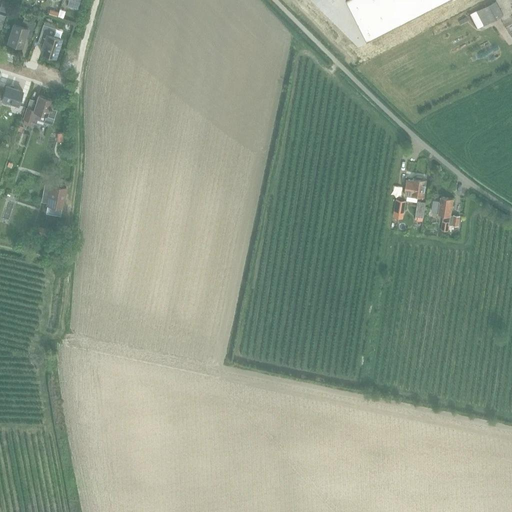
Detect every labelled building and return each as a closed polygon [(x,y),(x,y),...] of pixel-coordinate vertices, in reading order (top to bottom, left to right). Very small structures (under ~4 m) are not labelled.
[(2,0),(0,5),(0,10),(7,12),(10,2),(2,0)] [(67,0),(66,5),(77,8),(79,0),(67,0)] [(346,0),(367,41),(447,0),(346,0)] [(477,29),(503,15),(496,1),(470,14),(477,29)] [(62,15),(64,8),(57,6),(57,9),(48,7),(47,11),(62,15)] [(31,34),(36,21),(24,17),(21,25),(13,23),(8,40),(21,45),(25,32),(31,34)] [(460,25),(468,21),(466,17),(458,21),(460,25)] [(53,35),(55,28),(56,24),(44,20),(39,37),(45,38),(40,51),(55,56),(60,37),(53,35)] [(17,104),(22,89),(5,84),(4,90),(0,88),(0,102),(1,98),(17,104)] [(44,122),(46,114),(48,116),(50,117),(53,116),(56,109),(54,108),(57,100),(38,94),(33,109),(26,106),(23,117),(24,117),(23,122),(30,125),(31,121),(36,123),(37,119),(44,122)] [(423,196),(425,180),(414,178),(414,180),(407,179),(405,195),(412,196),(412,194),(423,196)] [(66,186),(50,183),(46,204),(62,207),(66,186)] [(433,200),(431,211),(439,213),(439,214),(444,214),(442,229),(448,230),(449,224),(458,225),(459,216),(454,215),(450,215),(453,199),(441,197),(441,201),(433,200)] [(423,218),(425,203),(417,201),(415,216),(414,220),(423,221),(423,218)] [(35,232),(46,236),(48,230),(37,226),(35,232)]
